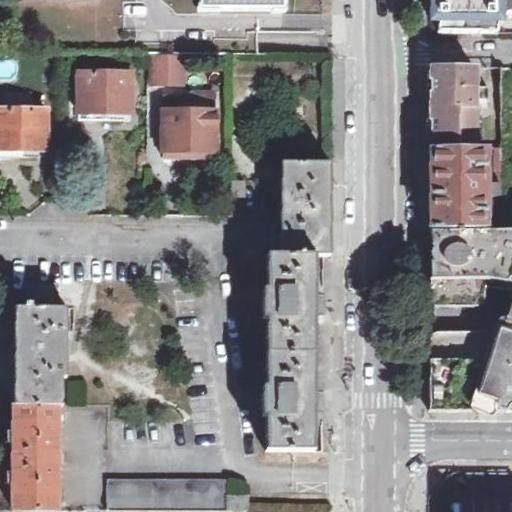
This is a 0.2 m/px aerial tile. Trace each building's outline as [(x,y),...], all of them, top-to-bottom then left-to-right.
[(273,13),(284,13),(284,0),(201,0),(202,1),(198,1),(198,13),(223,13),(223,10),(273,10),(273,13)] [(497,33),(497,9),(496,0),(435,0),(435,17),(438,17),(438,33),(497,33)] [(511,0),(496,0),(497,9),(511,8),(511,0)] [(150,90),(185,88),(183,55),(148,57),(150,90)] [(431,149),(477,149),(477,110),(475,110),(476,68),(432,69),(431,149)] [(78,119),(121,119),(121,113),(130,113),(130,74),(78,73),(78,119)] [(0,156),(38,157),(38,151),(45,151),(45,111),(0,110),(0,156)] [(161,158),(207,158),(207,151),(215,151),(215,113),(162,113),(161,158)] [(431,229),(486,230),(486,149),(477,149),(431,149),(431,229)] [(266,451),(315,451),(314,414),(325,412),(325,402),(325,392),(314,391),(314,317),(326,314),(326,305),(326,296),(315,292),(315,256),(330,256),(330,242),(330,164),(281,164),(281,203),(278,203),(278,217),(281,217),(280,243),(280,255),(267,255),(267,291),(261,291),(261,318),(267,318),(267,389),(262,389),(262,416),(266,416),(266,451)] [(230,215),(244,215),(244,181),(231,181),(230,215)] [(429,412),(511,412),(511,231),(431,232),(430,300),(432,304),(436,306),(479,306),(483,304),(485,300),(485,281),(499,282),(511,284),(511,302),(501,333),(438,333),(433,335),(430,338),(429,412)] [(14,404),(58,405),(63,405),(63,378),(67,378),(67,308),(58,308),(58,285),(25,284),(24,308),(15,308),(14,404)] [(14,511),(35,511),(57,511),(57,468),(63,464),(63,455),(58,453),(58,405),(14,404),(14,511)] [(107,511),(228,511),(228,496),(228,481),(107,481),(107,511)] [(228,511),(248,511),(248,497),(228,496),(228,511)]
